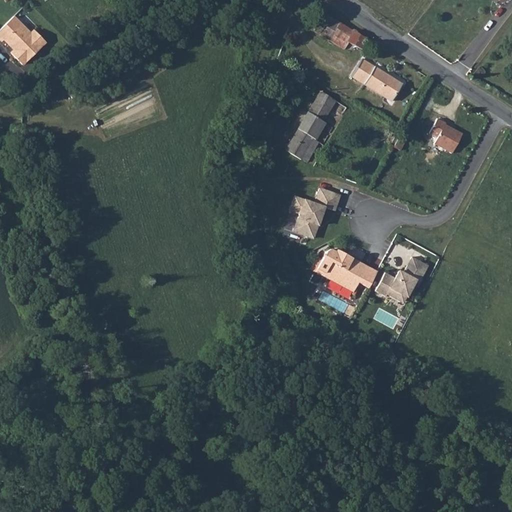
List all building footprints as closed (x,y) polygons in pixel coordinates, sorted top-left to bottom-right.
[(323,13),(318,22),(314,30),(314,31),(344,49),(348,43),(367,52),(372,41),(352,31),(339,22),(323,13)] [(29,33),(12,16),(0,27),(0,39),(0,40),(2,38),(9,45),(12,45),(14,48),(10,52),(22,64),(44,42),(32,30),(29,33)] [(310,27),(314,30),(318,22),(313,20),(310,27)] [(390,101),(401,83),(360,59),(350,76),(390,101)] [(319,91),(307,112),(323,121),(335,101),(319,91)] [(315,139),(325,122),(323,121),(307,112),(297,129),(315,139)] [(445,123),(436,118),(429,133),(437,137),(433,144),(451,153),(462,134),(444,124),(445,123)] [(307,162),(319,142),(315,139),(297,129),(285,150),(301,159),(307,162)] [(407,136),(400,132),(393,147),(399,150),(407,136)] [(314,166),(326,146),(319,142),(307,162),(314,166)] [(340,194),(320,187),(315,203),(295,196),(290,209),(300,213),(294,230),(314,237),(324,206),(335,209),(340,194)] [(333,249),(326,251),(317,268),(334,277),(342,285),(353,291),(358,282),(367,287),(376,270),(349,255),(346,262),(342,260),(342,255),(344,252),(334,247),(333,249)] [(385,272),(375,290),(386,295),(387,293),(388,290),(405,299),(415,281),(418,283),(428,265),(412,256),(401,276),(396,274),(395,277),(385,272)] [(334,277),(317,268),(315,271),(342,285),(334,277)] [(405,299),(388,290),(387,293),(403,302),(405,299)]
